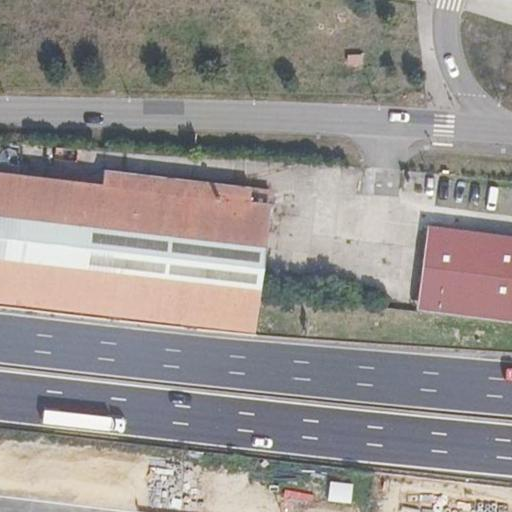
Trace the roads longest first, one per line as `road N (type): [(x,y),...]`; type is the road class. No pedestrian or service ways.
road 1 (motorway): [(0,395),(511,450)]
road 2 (motorway): [(511,389),(0,337)]
road 3 (secondary): [(0,110),(481,127)]
road 4 (secondary): [(449,0),(445,44),(481,127)]
